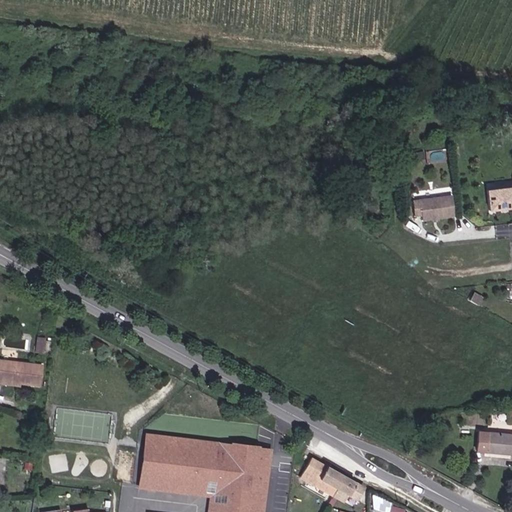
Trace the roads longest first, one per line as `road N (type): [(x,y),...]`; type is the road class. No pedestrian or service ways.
road 1 (primary): [(25,264),(324,430)]
road 2 (primary): [(324,430),(386,475),(455,501)]
road 3 (primary): [(455,501),(394,458),(324,430)]
